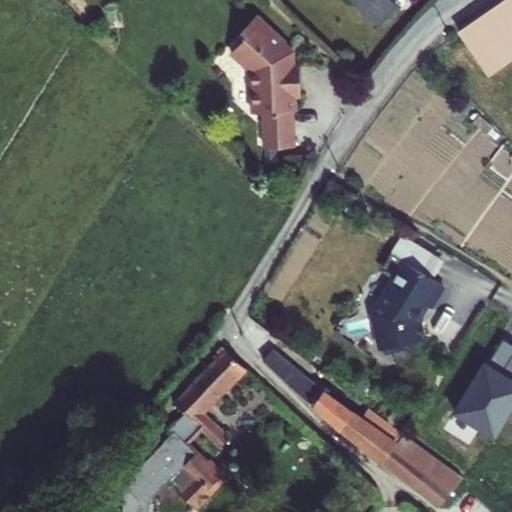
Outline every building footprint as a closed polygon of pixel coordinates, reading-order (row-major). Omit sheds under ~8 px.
[(352,0),(350,3),(361,12),(371,0),(352,0)] [(389,0),(371,0),(361,12),(379,28),(398,7),(389,0)] [(511,55),(511,0),(496,0),(454,27),(483,74),(511,55)] [(251,83),(253,125),(258,125),(259,160),(289,159),(288,124),(295,124),(295,109),(301,108),(300,95),(294,89),(293,64),(285,56),(286,55),(257,28),(242,43),(247,48),(231,65),(251,83)] [(374,273),(387,281),(398,263),(427,281),(439,262),(396,236),(374,273)] [(387,281),(368,312),(373,333),(371,334),(375,352),(381,356),(404,350),(403,345),(416,342),(416,339),(420,338),(417,325),(413,326),(411,319),(416,311),(418,312),(421,307),(424,309),(437,287),(427,281),(398,263),(387,281)] [(484,360),(453,413),(493,436),(511,403),(511,346),(502,341),(489,364),(484,360)] [(350,443),(358,448),(371,431),(377,424),(347,403),(342,410),(272,358),(263,369),(350,443)] [(198,420),(239,376),(221,359),(167,414),(172,418),(188,431),(207,448),(210,450),(219,439),(198,420)] [(171,446),(188,431),(172,418),(154,434),(159,439),(120,476),(122,478),(110,490),(109,511),(139,511),(140,505),(140,500),(142,499),(159,481),(170,492),(166,495),(183,511),(211,484),(208,481),(211,478),(197,463),(191,470),(181,460),(182,459),(171,446)] [(358,448),(383,468),(402,443),(386,431),(377,424),(371,431),(358,448)] [(383,468),(439,510),(452,493),(458,484),(402,443),(383,468)]
